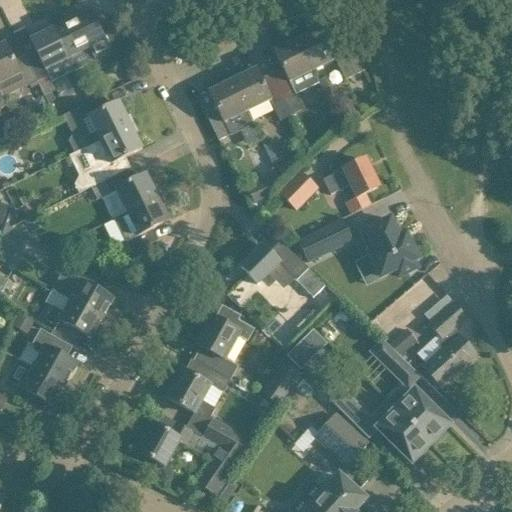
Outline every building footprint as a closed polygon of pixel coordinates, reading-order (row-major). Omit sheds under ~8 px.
[(60,23),(51,27),(68,61),(69,61),(90,50),(96,62),(107,56),(112,66),(124,59),(103,16),(93,21),(88,11),(61,25),(60,23)] [(35,53),(24,58),(36,83),(37,82),(44,98),(56,92),(51,83),(74,72),(69,61),(68,61),(51,27),(43,31),(44,33),(42,34),(39,30),(29,35),(31,40),(29,41),(35,53)] [(304,33),(296,37),(312,72),(335,61),(345,81),(364,71),(352,47),(344,51),(335,34),(324,39),(319,28),(305,35),(304,33)] [(281,69),(271,75),(284,101),(291,117),(303,111),(289,83),(312,72),(296,37),(287,41),(288,43),(272,51),(281,69)] [(0,96),(2,100),(36,83),(24,58),(19,48),(8,54),(3,45),(0,46),(0,96)] [(239,74),(230,78),(247,113),(269,102),(271,108),(284,101),(271,75),(259,80),(253,69),(239,76),(239,74)] [(247,113),(230,78),(222,82),(222,84),(207,92),(216,110),(204,116),(217,142),(228,136),(253,124),(247,113)] [(335,94),(326,78),(317,83),(326,99),(335,94)] [(85,105),(76,110),(89,135),(81,140),(86,149),(87,149),(99,143),(132,126),(127,118),(125,119),(117,102),(108,107),(103,96),(85,105)] [(334,112),(342,127),(360,118),(352,102),(334,112)] [(86,149),(75,155),(86,176),(87,175),(93,187),(103,182),(104,183),(129,171),(123,158),(141,148),(134,136),(136,135),(132,126),(99,143),(87,149),(86,149)] [(330,195),(339,190),(351,185),(357,198),(378,188),(364,160),(323,180),(330,195)] [(114,192),(126,215),(159,199),(154,190),(153,191),(144,174),(134,180),(129,171),(104,183),(110,195),(114,192)] [(300,173),(278,195),(296,213),(318,191),(300,173)] [(270,198),(263,182),(247,189),(254,206),(270,198)] [(159,199),(126,215),(114,220),(125,243),(131,255),(157,242),(151,230),(168,221),(161,208),(163,207),(159,199)] [(35,216),(23,222),(26,230),(39,223),(35,216)] [(342,219),(297,241),(308,264),(353,242),(342,219)] [(401,244),(388,219),(372,227),(371,226),(356,233),(375,272),(390,265),(396,277),(414,268),(411,261),(416,259),(407,241),(401,244)] [(4,226),(0,236),(0,263),(8,267),(24,237),(4,226)] [(52,248),(64,242),(59,231),(47,236),(52,248)] [(293,278),(296,281),(307,270),(279,243),(268,254),(260,247),(239,269),(257,286),(270,272),(285,287),(293,278)] [(157,249),(152,252),(155,259),(160,257),(157,249)] [(77,265),(90,272),(96,261),(83,254),(77,265)] [(142,256),(131,262),(134,269),(146,264),(142,256)] [(324,287),(308,270),(307,270),(296,281),(312,299),(324,287)] [(51,291),(68,301),(101,320),(112,299),(71,276),(68,283),(58,278),(51,291)] [(101,320),(68,301),(61,313),(51,307),(43,321),(55,328),(58,322),(90,340),(101,320)] [(422,371),(424,373),(439,390),(477,356),(460,337),(455,331),(467,320),(454,306),(429,327),(441,340),(437,344),(444,351),(422,371)] [(11,328),(27,336),(34,323),(18,315),(11,328)] [(200,349),(192,362),(228,383),(236,369),(223,362),(237,336),(247,342),(254,330),(243,324),(238,332),(229,327),(214,319),(212,318),(196,347),(200,349)] [(31,369),(63,387),(76,365),(65,359),(71,348),(39,330),(28,350),(38,355),(31,369)] [(407,330),(388,346),(399,358),(417,342),(407,330)] [(287,346),(280,339),(274,345),(281,353),(287,346)] [(299,343),(285,357),(300,371),(313,358),(299,343)] [(391,374),(403,363),(382,343),(371,354),(391,374)] [(182,371),(166,399),(183,409),(194,415),(194,414),(208,422),(215,410),(201,402),(210,387),(222,394),(228,383),(192,362),(191,362),(185,373),(182,371)] [(261,396),(278,408),(301,374),(284,363),(261,396)] [(63,387),(31,369),(19,390),(52,408),(63,387)] [(329,401),(349,420),(360,409),(341,390),(329,401)] [(449,427),(414,392),(395,411),(430,446),(433,443),(434,444),(435,443),(434,442),(443,433),(444,433),(445,432),(445,431),(449,427)] [(263,402),(260,408),(265,411),(262,416),(269,420),(277,410),(263,402)] [(430,446),(395,411),(376,430),(411,465),(415,461),(416,461),(417,460),(417,459),(426,450),(427,451),(428,450),(427,449),(430,446)] [(311,427),(307,432),(346,467),(367,444),(335,415),(318,433),(311,427)] [(212,421),(203,437),(240,459),(243,460),(254,444),(212,421)] [(240,459),(203,437),(175,423),(170,434),(152,425),(145,438),(141,436),(134,448),(138,451),(136,454),(164,469),(177,444),(184,448),(186,443),(213,458),(211,461),(215,464),(199,486),(214,496),(240,459)] [(125,467),(142,476),(150,462),(133,453),(125,467)] [(306,511),(353,511),(364,500),(338,477),(324,492),(306,511)]
